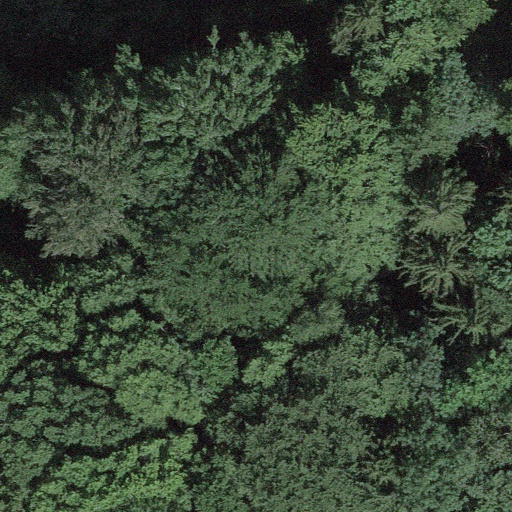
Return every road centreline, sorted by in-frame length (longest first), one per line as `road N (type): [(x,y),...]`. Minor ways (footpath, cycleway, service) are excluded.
road 1 (track): [(460,511),(394,416),(393,0)]
road 2 (track): [(298,511),(511,286)]
